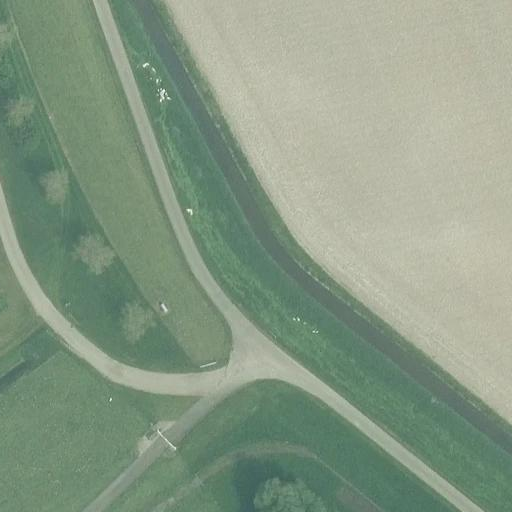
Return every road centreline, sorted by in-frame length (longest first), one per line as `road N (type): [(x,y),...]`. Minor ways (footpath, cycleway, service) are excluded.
road 1 (unclassified): [(257,352),(195,263),(100,0)]
road 2 (unclassified): [(471,511),(302,377),(257,352)]
road 3 (unclassified): [(222,383),(90,511)]
road 4 (unclassified): [(222,383),(139,382),(73,340)]
